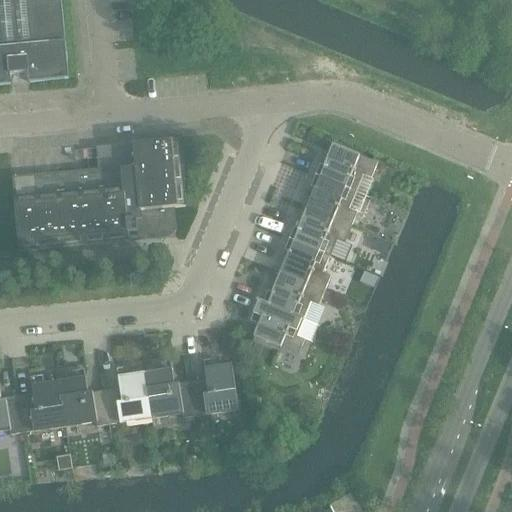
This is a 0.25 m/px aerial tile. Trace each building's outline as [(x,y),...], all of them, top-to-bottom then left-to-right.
[(11,0),(0,1),(0,87),(12,86),(11,77),(29,75),(30,84),(69,81),(61,0),(11,0)] [(99,171),(13,179),(20,253),(85,247),(129,243),(130,243),(129,235),(147,233),(158,232),(163,230),(164,224),(163,211),(176,210),(186,209),(180,142),(135,146),(121,147),(121,148),(97,150),(99,171)] [(309,175),(356,194),(363,177),(372,180),(378,165),(333,146),(329,156),(319,152),(309,175)] [(311,201),(307,210),(351,229),(358,214),(349,211),(356,194),(309,175),(300,196),(311,201)] [(292,216),(283,238),(330,257),(337,240),(345,244),(351,229),(307,210),(303,220),(292,216)] [(284,264),(280,274),(325,292),(331,278),(323,274),(330,257),(283,238),(274,260),(284,264)] [(257,302),(304,321),(311,304),(319,307),(325,292),(280,274),(277,284),(266,279),(257,302)] [(304,321),(257,302),(248,324),(258,328),(254,338),(299,357),(305,341),(297,338),(304,321)] [(191,389),(195,418),(224,414),(223,409),(237,407),(238,412),(239,412),(232,363),(231,363),(232,368),(217,370),(216,360),(204,362),(207,382),(202,382),(202,387),(191,389)] [(161,374),(145,376),(151,415),(167,413),(167,418),(183,415),(184,420),(195,418),(191,389),(180,390),(180,386),(175,386),(171,362),(159,364),(161,374)] [(116,395),(104,397),(109,426),(137,422),(136,417),(151,415),(145,376),(131,378),(129,369),(117,370),(120,390),(115,391),(116,395)] [(74,382),(58,384),(64,423),(80,421),(81,426),(97,423),(97,428),(109,426),(104,397),(94,399),(93,394),(88,395),(85,370),(73,372),(74,382)] [(17,405),(22,435),(51,430),(51,425),(64,423),(58,384),(44,386),(43,377),(31,378),(34,398),(29,399),(30,403),(17,405)] [(22,435),(17,405),(8,407),(7,402),(2,403),(0,387),(0,432),(10,431),(11,436),(22,435)]
